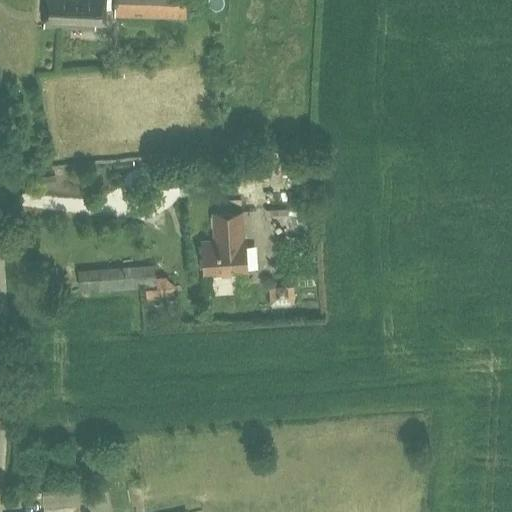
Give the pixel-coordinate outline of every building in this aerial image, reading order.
[(95,23),(105,23),(105,0),(45,0),(44,27),(95,30),(95,23)] [(124,0),(124,17),(196,18),(196,0),(124,0)] [(216,238),(203,239),(204,271),(248,268),(246,236),(244,237),(242,209),(214,211),(216,238)] [(99,288),(157,284),(155,263),(78,268),(79,286),(99,284),(99,288)] [(34,288),(57,288),(57,264),(33,264),(34,288)]
